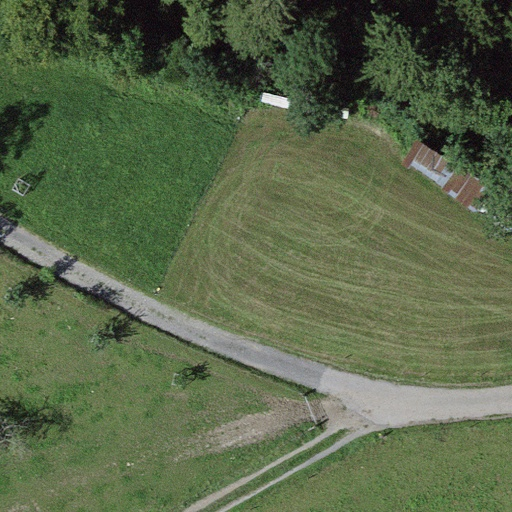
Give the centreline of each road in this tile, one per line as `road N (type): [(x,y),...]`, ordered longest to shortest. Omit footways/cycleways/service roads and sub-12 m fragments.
road 1 (track): [(377,410),(0,228)]
road 2 (track): [(377,410),(210,511)]
road 3 (residential): [(511,400),(377,410)]
